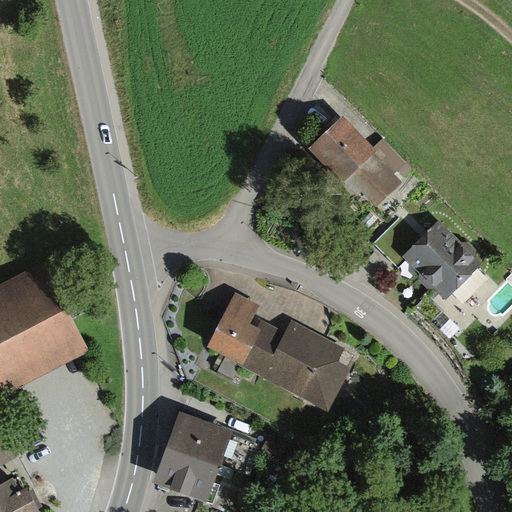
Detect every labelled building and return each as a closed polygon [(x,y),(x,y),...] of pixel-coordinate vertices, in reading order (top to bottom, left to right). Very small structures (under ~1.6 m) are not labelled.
[(377,207),(401,185),(393,176),(405,164),(385,142),(372,154),(344,123),(334,133),(311,153),(344,190),(348,186),(357,197),(362,192),(377,207)] [(420,241),(402,221),(380,241),(399,261),(420,241)] [(404,260),(446,302),(482,266),(440,224),(404,260)] [(44,268),(0,290),(0,398),(88,353),(44,268)] [(208,351),(328,412),(350,370),(338,364),(346,349),(291,322),(285,333),(261,321),(256,331),(250,328),(260,307),(236,295),(208,351)] [(179,416),(152,491),(209,511),(235,436),(211,428),(179,416)] [(0,424),(0,484),(25,471),(0,424)] [(289,445),(269,436),(260,454),(280,464),(289,445)] [(296,452),(279,467),(282,470),(278,474),(288,484),(308,466),(296,452)] [(13,486),(0,492),(0,511),(35,511),(29,501),(26,495),(20,498),(13,486)]
